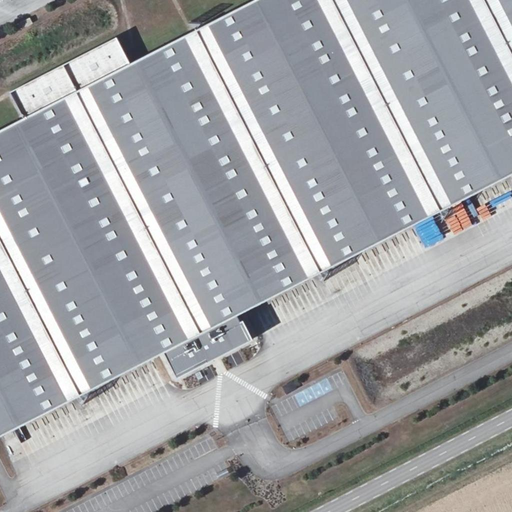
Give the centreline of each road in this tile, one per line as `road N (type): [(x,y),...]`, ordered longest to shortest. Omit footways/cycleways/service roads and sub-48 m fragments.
road 1 (unknown): [(363,426),(278,466),(249,441),(218,391),(511,235)]
road 2 (unknown): [(218,391),(7,511)]
road 3 (primary): [(511,417),(328,511)]
road 4 (unknown): [(511,353),(363,426)]
road 5 (unknown): [(249,441),(108,511)]
